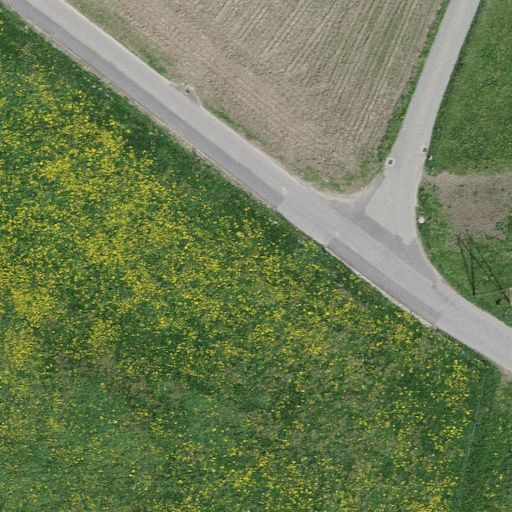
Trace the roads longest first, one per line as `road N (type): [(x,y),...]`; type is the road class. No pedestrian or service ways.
road 1 (unclassified): [(21,0),(370,253)]
road 2 (unclassified): [(477,0),(370,253)]
road 3 (unclassified): [(370,253),(511,342)]
